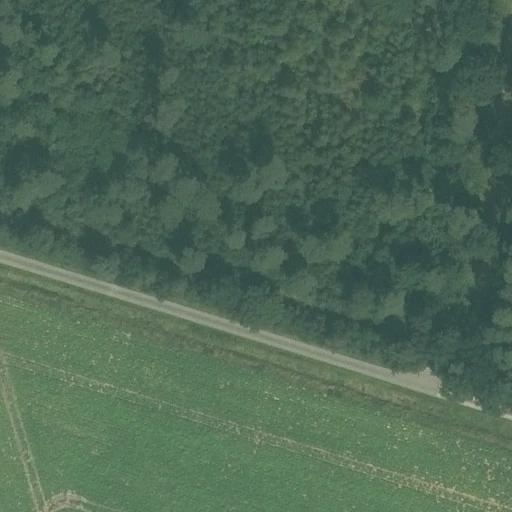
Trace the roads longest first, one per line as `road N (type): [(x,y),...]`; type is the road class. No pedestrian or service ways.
road 1 (unclassified): [(0,258),(511,414)]
road 2 (track): [(414,384),(452,357),(477,321),(511,32)]
